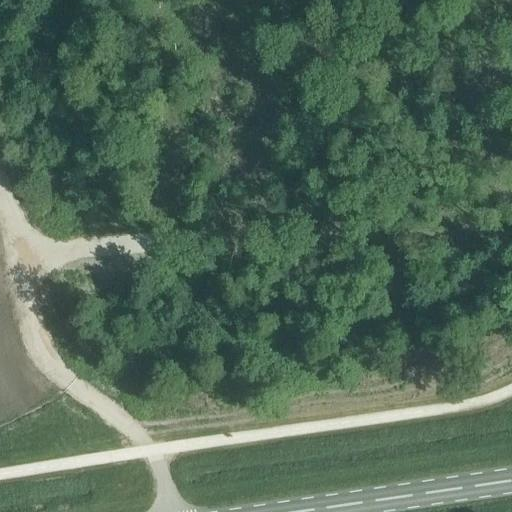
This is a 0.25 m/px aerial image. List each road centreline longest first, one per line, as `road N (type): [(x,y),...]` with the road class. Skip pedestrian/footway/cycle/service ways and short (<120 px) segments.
road 1 (track): [(13,255),(16,290),(41,354),(130,427),(165,488),(169,511)]
road 2 (track): [(0,183),(13,255),(153,239)]
road 3 (primary): [(303,511),(511,481)]
